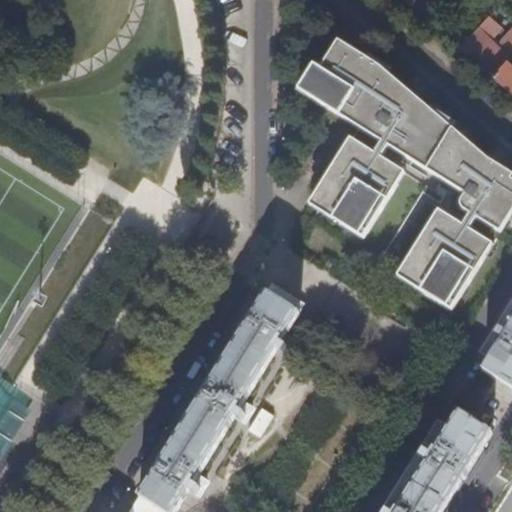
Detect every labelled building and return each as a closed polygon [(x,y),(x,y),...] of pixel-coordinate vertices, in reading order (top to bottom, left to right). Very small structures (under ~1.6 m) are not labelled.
[(402,0),(431,23),(449,2),(446,0),(402,0)] [(460,53),(492,81),(506,65),(511,58),(511,32),(497,50),(490,43),(501,31),(489,20),(460,53)] [(297,92),(324,109),(357,55),(337,43),(315,78),(312,77),(308,77),(305,78),(297,92)] [(357,55),(324,109),(355,129),(382,146),(375,157),(355,145),(340,169),(335,166),(312,202),(346,223),(343,229),(363,241),(397,186),(393,184),(400,173),(381,161),(388,149),(464,197),(459,203),(459,206),(460,211),(462,213),(469,217),(462,229),(441,216),(427,241),(422,238),(400,274),(434,295),(431,300),(450,312),(485,257),(480,254),(487,243),(468,232),(474,221),(499,234),(511,213),(511,181),(510,180),(503,174),(499,181),(481,169),(487,161),(450,130),(436,122),(400,100),(405,92),(378,69),(357,55)] [(492,81),(511,98),(511,70),(506,65),(492,81)] [(437,119),(405,92),(400,100),(436,122),(437,119)] [(340,169),(355,145),(351,142),(335,166),(340,169)] [(503,174),(510,180),(511,177),(511,176),(487,161),(481,169),(499,181),(503,174)] [(393,184),(397,186),(404,176),(400,173),(393,184)] [(309,208),(316,212),(343,229),(346,223),(312,202),(309,208)] [(427,241),(441,216),(437,214),(422,238),(427,241)] [(480,254),(485,257),(491,246),(487,243),(480,254)] [(434,295),(400,274),(397,280),(431,300),(434,295)] [(301,316),(267,295),(132,511),(177,511),(189,493),(197,498),(207,482),(200,476),(235,422),(242,426),(252,410),(245,405),(277,354),(284,359),(294,342),(288,338),(301,316)] [(511,387),(511,307),(485,352),(496,359),(488,372),(511,387)] [(9,408),(0,421),(0,438),(9,444),(25,418),(9,408)] [(445,511),(492,437),(459,416),(448,433),(438,427),(430,439),(404,481),(384,511),(445,511)]
